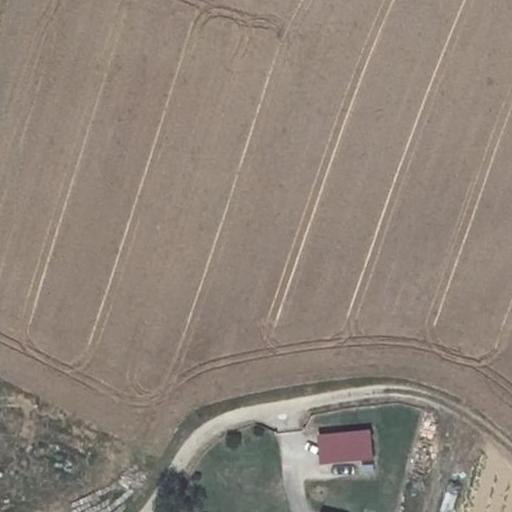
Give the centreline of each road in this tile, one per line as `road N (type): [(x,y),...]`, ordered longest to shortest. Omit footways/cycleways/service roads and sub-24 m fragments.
road 1 (residential): [(146,511),(188,450),(225,419),(337,395)]
road 2 (track): [(337,395),(398,390),(435,400),(479,423),(511,460)]
